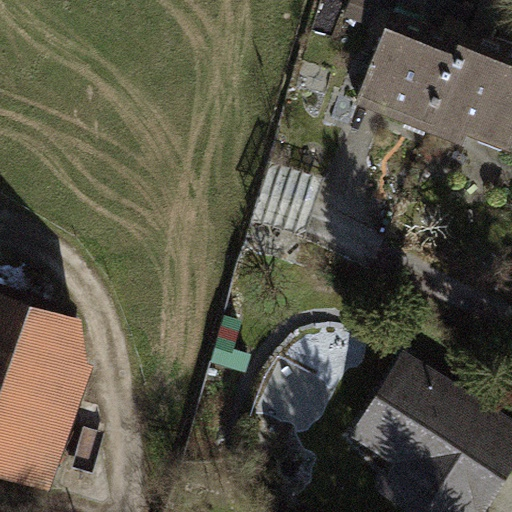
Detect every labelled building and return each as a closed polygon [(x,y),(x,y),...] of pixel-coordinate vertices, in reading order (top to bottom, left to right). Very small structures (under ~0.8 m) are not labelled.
[(378,0),(355,0),(349,16),(370,23),(378,0)] [(433,113),(463,36),(393,8),(358,97),(428,125),(433,113)] [(511,42),(468,25),(463,36),(433,113),(511,144),(511,42)] [(0,294),(0,340),(13,345),(64,362),(57,314),(0,294)] [(0,382),(13,345),(0,340),(0,382)] [(64,362),(13,345),(0,382),(0,467),(40,481),(61,420),(51,417),(56,402),(51,400),(64,362)] [(432,511),(471,511),(511,448),(511,424),(406,357),(359,431),(430,476),(414,501),(432,511)]
